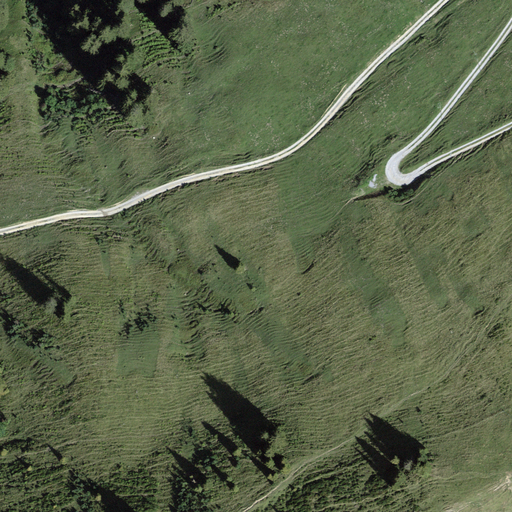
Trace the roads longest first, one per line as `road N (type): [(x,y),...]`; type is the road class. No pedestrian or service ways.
road 1 (track): [(444,0),(281,155),(109,212),(0,233)]
road 2 (track): [(511,124),(407,178),(396,179),(391,169),(511,23)]
